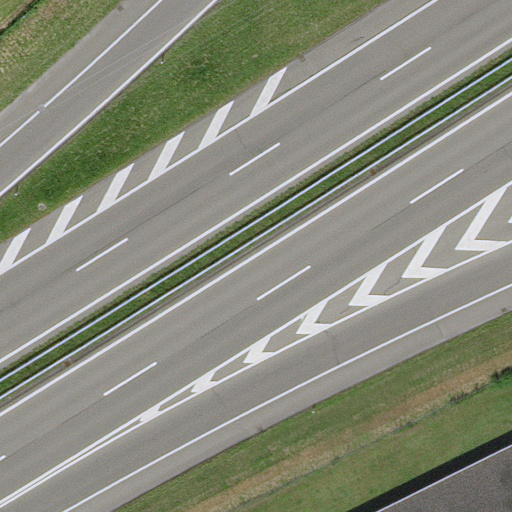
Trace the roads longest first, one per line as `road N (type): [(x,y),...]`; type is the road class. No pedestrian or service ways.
road 1 (motorway): [(0,462),(511,141)]
road 2 (motorway): [(508,0),(0,321)]
road 3 (motorway): [(5,511),(511,270)]
road 4 (motorway): [(189,0),(0,170)]
